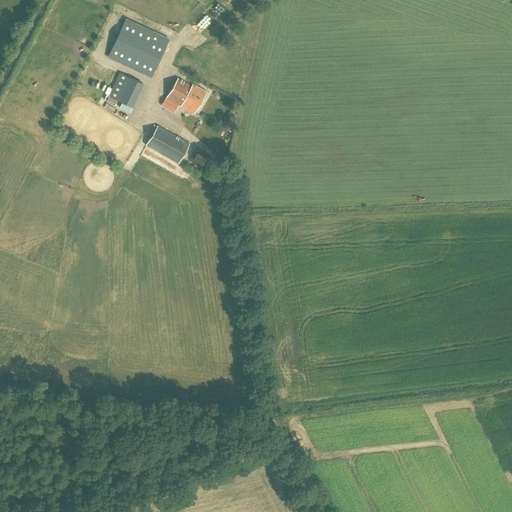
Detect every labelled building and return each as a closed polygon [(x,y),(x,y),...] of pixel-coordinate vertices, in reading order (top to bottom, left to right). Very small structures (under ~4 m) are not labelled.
[(151,78),(170,39),(125,18),(107,57),(151,78)] [(133,108),(144,84),(120,73),(108,96),(133,108)] [(192,86),(178,78),(166,98),(180,106),(193,114),(206,92),(193,84),(192,86)] [(178,164),(190,144),(157,126),(145,146),(178,164)] [(197,154),(194,160),(202,165),(206,159),(197,154)]
